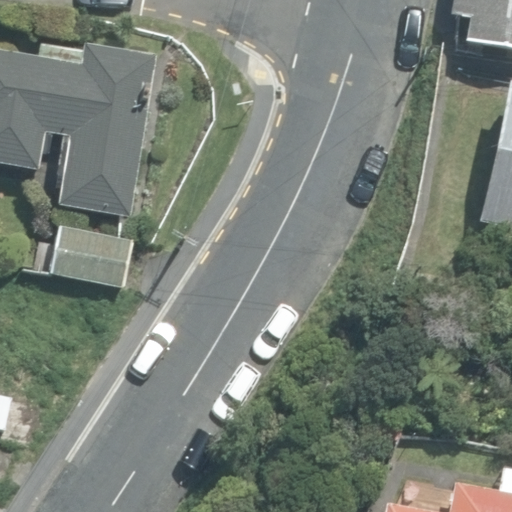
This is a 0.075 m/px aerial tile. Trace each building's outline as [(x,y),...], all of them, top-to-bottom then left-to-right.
[(511,0),(450,0),(447,18),(467,21),(463,45),(511,54),(511,0)] [(57,206),(128,218),(154,60),(82,48),(81,54),(38,47),(36,62),(0,56),(0,165),(36,171),(38,156),(46,157),(50,136),(60,138),(53,177),(62,179),(57,206)] [(479,225),(511,231),(511,89),(506,88),(479,225)] [(49,276),(122,289),(130,243),(57,230),(49,276)] [(511,511),(511,471),(500,470),(496,494),(452,486),(447,511),(511,511)]
